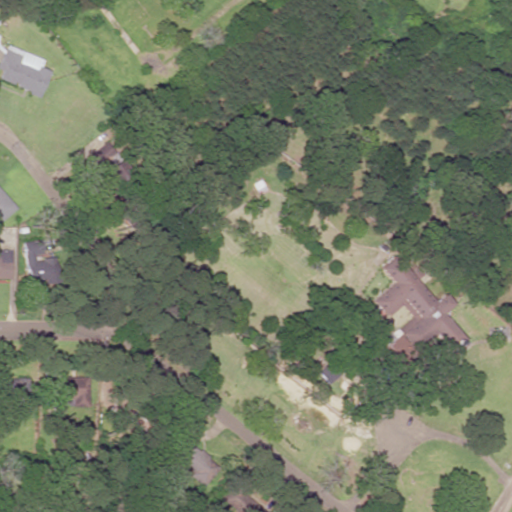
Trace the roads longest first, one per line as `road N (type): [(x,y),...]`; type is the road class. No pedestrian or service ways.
road 1 (residential): [(336,511),(106,339),(78,330),(0,329)]
road 2 (residential): [(106,339),(97,267),(23,154),(0,133)]
